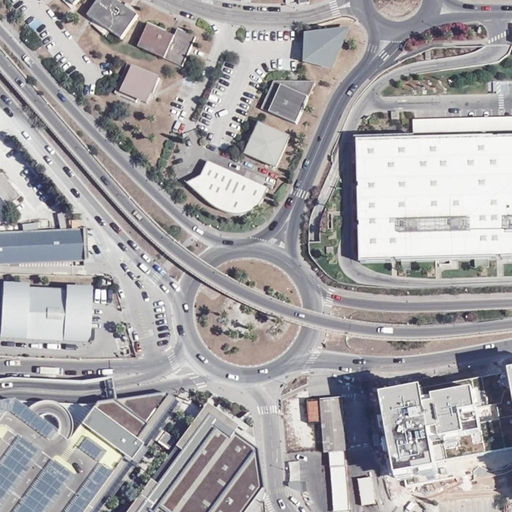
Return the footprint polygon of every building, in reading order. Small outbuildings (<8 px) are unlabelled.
[(105,28),(111,32),(122,39),(139,15),(115,0),(98,0),(88,16),(94,20),(105,28)] [(166,56),(164,59),(183,67),(196,37),(178,29),(175,35),(174,38),(150,27),(142,45),(166,56)] [(106,37),(111,32),(105,28),(102,33),(106,37)] [(332,69),(348,31),(308,36),(311,59),(332,69)] [(161,79),(130,65),(117,93),(138,103),(140,97),(148,100),(152,92),(155,94),(161,79)] [(262,110),(297,126),(309,98),(306,96),(307,82),(284,82),(281,86),(274,81),(262,110)] [(306,96),(309,98),(316,82),(307,82),(306,96)] [(484,137),(511,135),(511,116),(413,119),(413,135),(460,133),(460,129),(484,129),(484,137)] [(278,163),(290,137),(259,124),(255,135),(251,143),(248,150),(278,163)] [(488,259),(511,258),(511,135),(484,137),(484,129),(460,129),(460,133),(460,137),(406,139),(406,131),(382,132),(382,140),(357,140),(361,263),(402,262),(402,269),(411,269),(411,261),(475,259),(475,267),(489,267),(488,259)] [(276,168),(278,163),(248,150),(246,155),(276,168)] [(264,202),(269,190),(208,162),(201,176),(186,184),(216,210),(223,214),(229,216),(234,216),(240,217),(247,216),(252,214),(257,211),(261,207),(264,202)] [(0,196),(8,206),(20,196),(1,173),(0,174),(0,196)] [(72,229),(80,229),(79,220),(71,220),(72,229)] [(84,260),(83,229),(80,229),(72,229),(70,229),(54,230),(33,231),(25,231),(20,232),(22,263),(63,261),(84,260)] [(0,264),(22,263),(20,232),(2,232),(0,232),(0,264)] [(0,339),(88,343),(88,341),(89,330),(91,293),(3,289),(2,314),(1,326),(0,339)] [(0,511),(92,511),(175,400),(166,393),(115,401),(113,393),(112,384),(111,378),(82,383),(11,379),(0,380),(0,511)] [(252,427),(211,399),(126,511),(241,511),(260,489),(252,427)] [(343,401),(309,403),(312,425),(321,424),(323,454),(347,453),(343,401)] [(175,440),(164,432),(157,442),(168,450),(175,440)]
